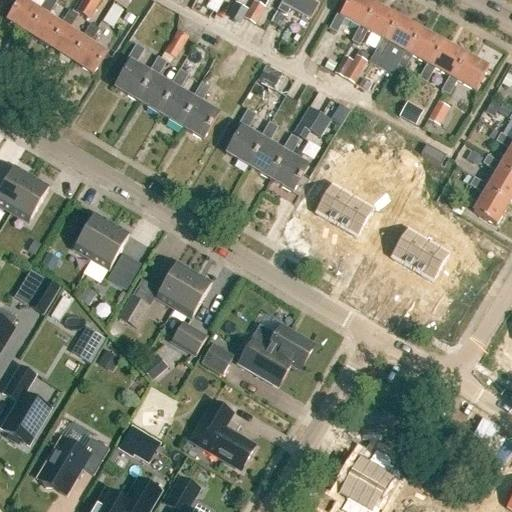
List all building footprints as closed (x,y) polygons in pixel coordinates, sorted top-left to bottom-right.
[(27,0),(17,0),(19,1),(5,22),(26,36),(26,35),(40,14),(38,13),(25,5),(27,0)] [(26,35),(26,36),(47,49),(48,49),(61,28),(59,27),(46,18),(54,4),(47,0),(46,0),(38,13),(40,14),(26,35)] [(88,22),(102,0),(84,0),(75,14),(88,22)] [(126,12),(107,0),(105,0),(95,18),(115,30),(126,12)] [(316,0),(281,0),(279,4),(310,21),(318,7),(313,5),(316,0)] [(359,30),(373,7),(360,0),(347,0),(338,17),(337,17),(329,31),(337,36),(345,22),(357,29),(359,30)] [(254,27),(265,10),(254,3),(243,20),(254,27)] [(364,33),(379,41),(382,43),(395,19),(373,7),(359,30),(357,29),(349,43),(356,47),(364,33)] [(68,13),(59,27),(61,28),(48,49),(47,49),(69,63),(83,41),(81,40),(67,31),(76,18),(68,13)] [(379,41),(372,55),(366,65),(389,78),(394,68),(401,54),(404,55),(417,32),(395,19),(382,43),(379,41)] [(81,40),(83,41),(69,63),(92,77),(105,56),(88,45),(97,31),(90,27),(81,40)] [(177,32),(163,55),(175,63),(189,40),(177,32)] [(401,54),(394,68),(402,72),(409,58),(424,66),(427,68),(440,44),(417,32),(404,55),(401,54)] [(450,80),(463,57),(440,44),(427,68),(424,66),(416,81),(424,85),(432,71),(447,79),(450,80)] [(135,46),(126,62),(130,64),(114,91),(135,104),(135,103),(151,76),(147,74),(135,67),(144,52),(135,46)] [(351,63),(341,80),(353,86),(369,58),(357,52),(351,63)] [(447,79),(439,93),(448,98),(456,84),(474,94),(487,70),(463,57),(450,80),(447,79)] [(341,80),(351,63),(342,58),(332,75),(341,80)] [(135,103),(135,104),(156,116),(157,116),(173,89),(169,87),(156,79),(165,64),(156,59),(147,74),(151,76),(135,103)] [(157,116),(156,116),(178,129),(178,128),(194,101),(190,100),(178,92),(187,77),(178,72),(169,87),(173,89),(157,116)] [(178,128),(178,129),(202,143),(217,116),(198,105),(208,89),(199,84),(190,100),(194,101),(178,128)] [(400,119),(416,128),(425,114),(408,104),(400,119)] [(430,123),(441,129),(451,112),(440,106),(430,123)] [(308,110),(293,135),(305,142),(310,134),(321,141),(331,123),(308,110)] [(237,127),(240,129),(224,157),(245,169),(246,169),(262,142),(258,140),(245,132),(254,117),(246,112),(237,127)] [(246,169),(245,169),(267,182),(268,182),(284,155),(280,153),(267,145),(276,130),(267,125),(258,140),(262,142),(246,169)] [(388,146),(378,164),(388,169),(400,148),(388,141),(392,134),(385,130),(379,140),(388,146)] [(268,182),(267,182),(291,196),(307,169),(289,158),(298,143),(289,137),(280,153),(284,155),(268,182)] [(511,143),(500,137),(496,145),(509,153),(501,167),(499,170),(511,177),(511,143)] [(420,157),(439,168),(444,159),(424,149),(420,157)] [(487,159),(483,166),(496,175),(488,189),(486,192),(508,206),(511,199),(511,177),(499,170),(501,167),(487,159)] [(0,209),(11,216),(32,181),(14,170),(0,194),(0,209)] [(329,175),(320,170),(316,178),(324,183),(329,175)] [(421,205),(429,186),(402,176),(395,194),(421,205)] [(49,191),(32,181),(11,216),(29,226),(49,191)] [(486,192),(488,189),(473,181),(469,188),(483,197),(472,215),(495,228),(508,206),(486,192)] [(325,189),(310,215),(334,229),(349,203),(325,189)] [(440,201),(430,215),(454,230),(463,215),(440,201)] [(349,203),(334,229),(358,243),(374,217),(349,203)] [(391,222),(395,214),(386,209),(382,216),(391,222)] [(404,220),(395,214),(391,222),(400,227),(404,220)] [(91,263),(112,228),(94,218),(74,253),(91,263)] [(130,239),(112,228),(91,263),(109,274),(130,239)] [(400,234),(385,260),(410,274),(425,248),(400,234)] [(425,248),(410,274),(434,288),(449,262),(425,248)] [(46,266),(61,270),(64,253),(49,250),(46,266)] [(462,254),(457,261),(466,266),(471,259),(462,254)] [(174,312),(194,277),(177,266),(156,302),(174,312)] [(212,287),(194,277),(174,312),(191,322),(212,287)] [(44,283),(29,309),(43,318),(59,292),(44,283)] [(150,311),(131,299),(118,320),(137,332),(150,311)] [(0,354),(14,331),(9,328),(14,320),(0,311),(0,354)] [(195,360),(207,341),(183,327),(171,346),(195,360)] [(250,344),(251,345),(291,368),(300,373),(313,350),(280,330),(275,338),(259,328),(250,344)] [(103,340),(86,330),(72,354),(89,364),(103,340)] [(212,344),(201,365),(221,377),(233,357),(212,344)] [(291,368),(251,345),(238,368),(278,391),(291,368)] [(143,372),(154,385),(169,372),(158,359),(143,372)] [(17,406),(1,433),(9,438),(7,441),(18,448),(20,444),(28,449),(50,413),(24,397),(35,380),(20,371),(4,398),(17,406)] [(253,450),(222,432),(231,417),(212,406),(190,444),(207,454),(240,473),(253,450)] [(164,414),(144,414),(144,429),(164,429),(164,414)] [(160,445),(133,429),(119,453),(147,469),(160,445)] [(52,491),(66,500),(82,473),(93,479),(109,452),(91,442),(83,454),(61,441),(37,482),(42,485),(45,491),(52,491)] [(386,479),(357,462),(343,485),(373,502),(386,479)] [(93,511),(150,511),(161,495),(130,477),(125,487),(113,479),(93,511)] [(188,511),(200,493),(179,481),(164,508),(171,511),(188,511)] [(367,511),(373,502),(343,485),(330,509),(336,511),(367,511)] [(511,506),(511,486),(503,502),(511,506)] [(498,511),(501,508),(492,503),(487,510),(490,511),(498,511)]
